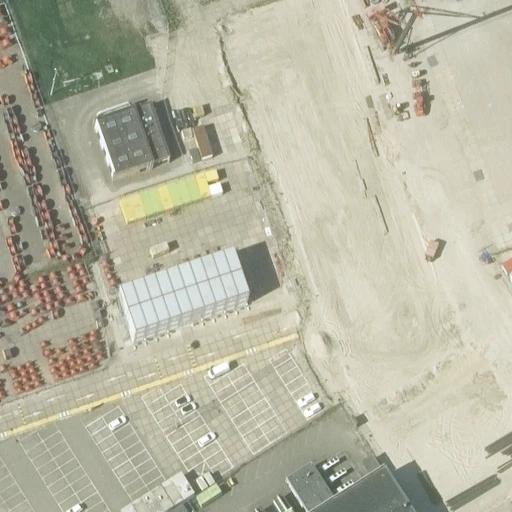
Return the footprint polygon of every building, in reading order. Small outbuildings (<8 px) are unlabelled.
[(231,60),(229,60),(261,153),(276,148),(356,382),(352,410),(350,411),(357,432),(385,475),(407,511),(479,511),(511,491),(511,439),(432,313),(333,25),(331,25),(230,59),(231,60)] [(167,164),(148,108),(146,109),(147,110),(132,115),(131,114),(91,128),(91,129),(93,128),(111,182),(110,182),(110,183),(151,170),(150,169),(165,163),(166,164),(167,164)] [(476,243),(449,257),(483,319),(510,304),(476,243)] [(232,262),(118,300),(133,346),(247,308),(232,262)] [(511,315),(483,334),(506,371),(511,367),(511,315)] [(407,511),(385,475),(336,506),(311,467),(285,484),(303,511),(407,511)] [(174,511),(194,499),(181,477),(125,511),(174,511)]
